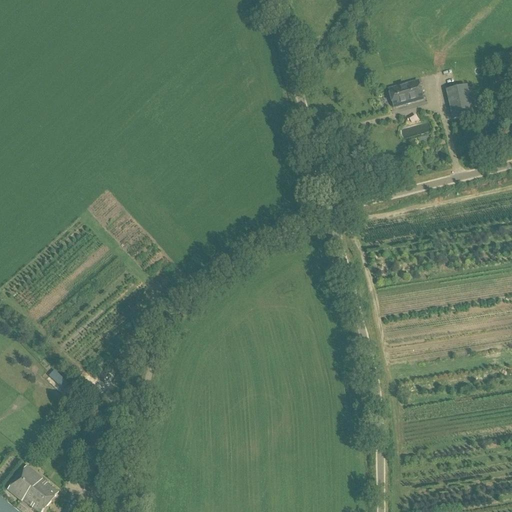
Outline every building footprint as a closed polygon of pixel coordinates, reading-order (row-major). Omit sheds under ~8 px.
[(410,84),(415,102),(424,99),(419,81),(410,84)] [(389,90),(394,108),(415,102),(410,84),(389,90)] [(449,91),(456,121),(476,116),(469,86),(449,91)] [(431,135),(421,135),(421,146),(431,146),(431,135)] [(23,501),(37,511),(42,511),(59,493),(42,480),(42,478),(39,475),(37,476),(27,468),(8,491),(22,502),(23,501)] [(0,511),(17,511),(0,497),(0,511)]
